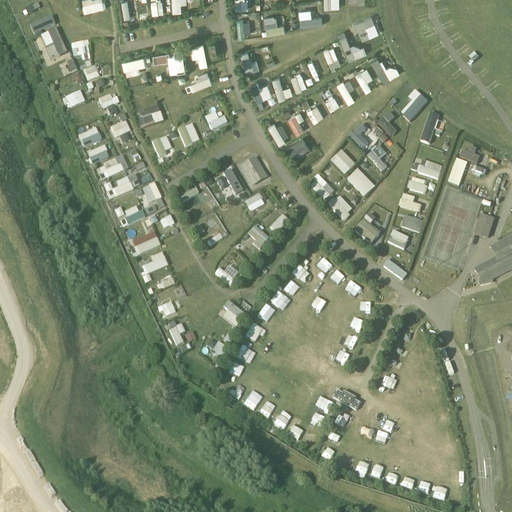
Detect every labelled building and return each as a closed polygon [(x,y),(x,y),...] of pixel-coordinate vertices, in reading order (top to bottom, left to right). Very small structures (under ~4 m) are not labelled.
[(81,0),(85,12),(105,7),(103,0),(81,0)] [(162,0),(157,0),(151,1),(152,16),(164,14),(162,0)] [(172,0),(173,12),(182,12),(181,0),(172,0)] [(235,0),(235,9),(248,9),(248,0),(235,0)] [(128,2),(122,3),(124,20),(130,19),(128,2)] [(34,35),(55,25),(51,17),(30,27),(34,35)] [(264,18),(265,26),(275,24),(274,17),(264,18)] [(319,24),(318,17),(298,19),(299,27),(319,24)] [(358,31),(362,41),(369,38),(365,28),(375,24),(372,17),(354,24),(357,31),(358,31)] [(238,40),(245,39),(244,35),(243,24),(243,21),(236,21),(238,40)] [(265,26),(266,33),(284,30),(283,22),(275,24),(265,26)] [(46,64),(67,58),(58,30),(38,37),(46,64)] [(347,35),(340,38),(349,61),(367,54),(364,47),(354,52),(347,35)] [(71,44),(73,58),(82,57),(82,62),(90,61),(88,42),(71,44)] [(199,59),(201,68),(209,67),(204,45),(191,48),(194,60),(199,59)] [(331,70),(341,66),(334,46),(324,50),(331,70)] [(167,58),(170,75),(185,72),(182,52),(175,53),(176,57),(167,58)] [(248,53),(241,55),(246,74),(253,72),(248,53)] [(126,71),(128,77),(141,74),(140,68),(147,66),(146,63),(151,62),(150,57),(146,58),(145,57),(123,62),(125,71),(126,71)] [(377,59),(372,62),(384,83),(390,80),(377,59)] [(100,65),(83,71),(87,82),(104,76),(100,65)] [(355,76),(366,94),(371,91),(361,72),(355,76)] [(190,85),(193,92),(214,84),(211,77),(190,85)] [(260,109),(277,102),(268,78),(251,85),(260,109)] [(279,78),(272,81),(279,102),(286,99),(279,78)] [(356,100),(344,81),(337,85),(349,104),(356,100)] [(144,84),(128,90),(130,95),(146,90),(144,84)] [(70,110),(85,103),(80,93),(65,99),(70,110)] [(419,98),(404,117),(410,122),(425,102),(419,98)] [(313,123),(323,119),(318,106),(308,110),(313,123)] [(138,121),(141,131),(163,124),(158,107),(140,113),(142,119),(138,121)] [(392,125),(397,120),(389,113),(378,124),(391,138),(398,131),(392,125)] [(439,118),(430,114),(420,143),(430,146),(439,118)] [(288,120),(297,135),(304,132),(295,116),(288,120)] [(111,130),(116,140),(131,133),(126,123),(127,122),(125,118),(122,119),(124,123),(111,130)] [(227,125),(224,118),(209,126),(212,132),(227,125)] [(268,128),(279,146),(286,142),(275,125),(268,128)] [(361,137),(366,131),(360,125),(348,138),(363,151),(369,144),(361,137)] [(178,132),(186,149),(199,143),(191,126),(178,132)] [(89,134),(79,138),(79,139),(83,150),(102,142),(99,136),(96,130),(89,133),(89,134)] [(291,162),(311,150),(303,138),(283,150),(291,162)] [(159,141),(152,144),(159,159),(166,156),(159,141)] [(230,163),(251,151),(248,145),(227,157),(230,163)] [(106,147),(88,152),(91,165),(109,159),(106,147)] [(476,156),(478,150),(466,147),(462,160),(478,165),(480,158),(476,156)] [(331,163),(345,178),(356,167),(341,153),(331,163)] [(372,154),(367,158),(382,175),(387,170),(372,154)] [(122,157),(96,169),(102,182),(128,170),(122,157)] [(252,188),(267,179),(254,158),(240,168),(252,188)] [(438,180),(443,167),(422,160),(417,173),(438,180)] [(459,188),(468,164),(457,161),(448,184),(459,188)] [(138,173),(146,169),(143,163),(135,167),(138,173)] [(231,170),(223,175),(235,196),(243,192),(231,170)] [(375,189),(358,171),(347,182),(364,199),(375,189)] [(108,199),(140,190),(136,176),(113,183),(104,185),(108,199)] [(427,196),(428,192),(433,194),(436,185),(412,178),(408,191),(427,196)] [(325,203),(330,198),(321,190),(326,186),(319,179),(310,188),(325,203)] [(155,184),(138,191),(146,209),(139,213),(137,208),(123,214),(121,209),(115,211),(119,221),(120,221),(123,227),(166,209),(155,184)] [(384,209),(392,213),(404,188),(395,184),(384,209)] [(330,198),(334,194),(326,186),(321,190),(330,198)] [(177,197),(180,204),(199,195),(195,188),(177,197)] [(260,196),(246,204),(249,209),(263,201),(260,196)] [(329,207),(343,222),(348,218),(334,203),(329,207)] [(402,203),(400,209),(418,215),(420,209),(402,203)] [(282,215),(270,230),(276,235),(289,221),(282,215)] [(355,232),(371,246),(380,235),(375,230),(375,231),(370,227),(375,220),(369,215),(355,232)] [(170,216),(160,221),(164,230),(174,225),(170,216)] [(494,220),(480,216),(474,234),(488,239),(494,220)] [(405,218),(401,230),(420,235),(423,223),(405,218)] [(259,250),(269,240),(255,227),(248,235),(255,241),(252,244),(259,250)] [(217,231),(205,238),(210,247),(223,239),(217,231)] [(482,285),(511,270),(511,265),(510,262),(511,261),(511,238),(491,249),(497,260),(475,271),(482,285)] [(390,239),(387,245),(404,253),(407,247),(390,239)] [(135,250),(138,258),(162,248),(158,240),(135,250)] [(166,259),(142,269),(146,278),(170,268),(166,259)] [(388,261),(384,268),(404,282),(409,275),(388,261)] [(299,267),(293,276),(305,284),(311,276),(299,267)] [(219,270),(215,275),(230,287),(233,283),(219,270)] [(338,271),(332,279),(340,286),(346,279),(338,271)] [(170,275),(157,281),(160,291),(174,285),(170,275)] [(187,288),(191,293),(204,282),(201,277),(187,288)] [(352,283),(345,291),(354,298),(360,290),(352,283)] [(270,300),(276,307),(285,299),(278,293),(270,300)] [(175,310),(181,307),(177,301),(172,304),(175,310)] [(228,303),(224,309),(239,321),(244,316),(228,303)] [(159,307),(162,318),(175,315),(172,304),(159,307)] [(356,314),(352,324),(362,328),(366,319),(356,314)] [(252,324),(246,337),(258,342),(264,329),(252,324)] [(232,329),(223,342),(229,346),(238,333),(232,329)] [(176,330),(170,333),(177,348),(183,345),(176,330)] [(188,344),(196,340),(192,333),(185,336),(188,344)] [(344,344),(353,347),(356,340),(348,336),(344,344)] [(222,360),(229,349),(218,342),(211,353),(222,360)] [(237,357),(249,364),(255,353),(243,346),(237,357)] [(448,379),(456,377),(451,356),(443,358),(448,379)] [(203,360),(194,370),(206,381),(215,371),(203,360)] [(262,364),(258,372),(266,376),(270,368),(262,364)] [(230,374),(236,378),(241,370),(235,366),(230,374)] [(359,411),(363,405),(335,390),(332,396),(359,411)] [(462,392),(455,395),(460,411),(468,409),(462,392)] [(246,406),(255,412),(264,399),(254,393),(246,406)] [(312,409),(326,417),(332,405),(319,398),(312,409)] [(261,416),(270,419),(275,407),(266,403),(261,416)] [(283,429),(291,416),(282,411),(274,424),(283,429)] [(315,414),(309,423),(318,429),(324,420),(315,414)] [(338,418),(335,425),(344,429),(347,422),(338,418)] [(294,423),(287,433),(296,439),(303,430),(294,423)] [(366,476),(368,466),(358,464),(357,474),(366,476)] [(387,482),(396,485),(399,477),(390,473),(387,482)] [(402,487),(413,489),(414,481),(404,479),(402,487)]
